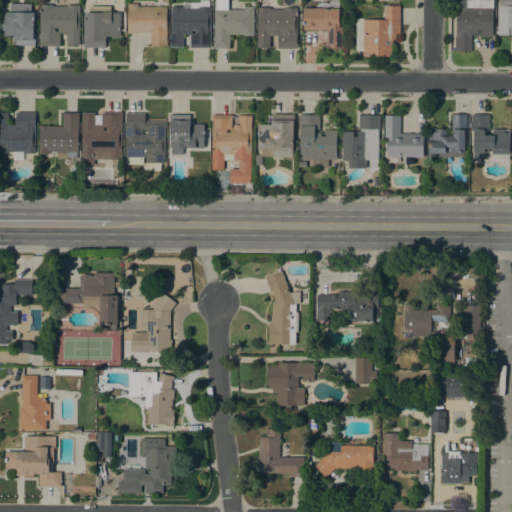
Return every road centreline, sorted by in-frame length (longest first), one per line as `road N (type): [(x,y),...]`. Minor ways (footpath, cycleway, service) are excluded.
road 1 (residential): [(435,80),(0,79)]
road 2 (primary): [(511,226),(108,224)]
road 3 (residential): [(230,511),(216,302)]
